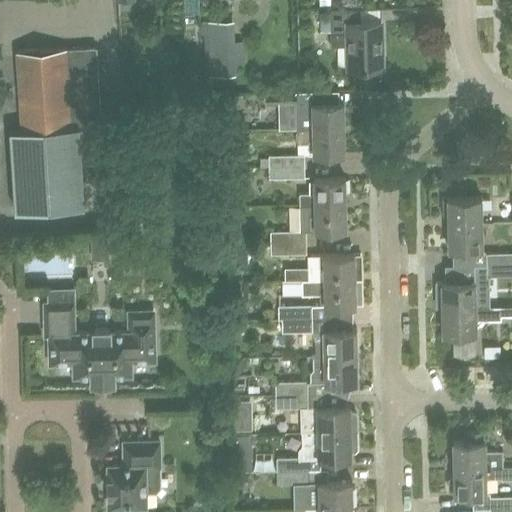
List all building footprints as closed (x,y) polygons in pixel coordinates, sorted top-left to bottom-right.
[(133,0),(119,0),(120,10),(134,10),(133,0)] [(331,45),(349,45),(349,67),(382,66),(381,20),(360,21),(360,9),(330,9),(331,32),(331,45)] [(234,20),(208,21),(210,75),(236,73),(235,63),(244,62),(244,40),(234,40),(234,20)] [(19,91),(21,130),(10,131),(15,212),(84,207),(79,126),(101,124),(95,47),(16,52),(17,78),(19,91)] [(312,127),(344,127),(344,101),(303,102),(303,90),(264,92),(266,104),(291,103),(292,128),(296,128),(312,127)] [(344,127),(312,127),(296,128),(296,142),(312,142),(313,152),(345,152),(344,127)] [(260,157),(260,166),(269,166),(304,165),(304,153),(269,154),(269,157),(260,157)] [(304,165),(269,166),(260,166),(260,173),(269,172),(269,177),(305,176),(304,165)] [(313,178),(314,191),(300,191),(300,202),(346,202),(345,178),(313,178)] [(448,214),(448,223),(482,223),(482,196),(442,197),(442,214),(448,214)] [(270,230),(270,243),(306,242),(306,230),(312,230),(312,228),(314,228),(346,228),(346,202),(300,202),(300,229),(270,230)] [(483,247),(482,223),(448,223),(449,248),(483,247)] [(306,252),(306,242),(270,243),(271,253),(306,252)] [(511,251),(486,252),(486,264),(511,263),(511,251)] [(302,279),(355,278),(355,269),(361,268),(361,253),(311,254),(311,279),(302,279)] [(441,299),(441,306),(491,305),(490,296),(487,296),(487,275),(511,274),(511,263),(486,264),(473,265),(474,282),(435,283),(435,299),(441,299)] [(361,288),(355,288),(355,278),(302,279),(302,294),(324,294),(324,304),(362,303),(361,288)] [(129,308),(129,321),(129,331),(110,332),(110,329),(94,329),(94,332),(75,332),(74,301),(45,302),(45,334),(49,334),(50,356),(57,363),(74,362),(74,375),(91,374),(92,381),(114,381),(114,374),(132,373),(131,361),(148,361),(155,354),(154,308),(129,308)] [(278,318),(282,318),(318,317),(318,304),(278,305),(278,318)] [(491,319),(491,305),(441,306),(442,333),(453,332),(453,354),(475,354),(475,332),(476,332),(475,319),(491,319)] [(511,314),(511,305),(500,306),(500,315),(511,314)] [(318,331),(318,317),(282,318),(282,332),(318,331)] [(322,329),(323,341),(316,342),(316,355),(357,354),(356,328),(322,329)] [(312,381),(323,381),(358,380),(357,354),(316,355),(313,355),(313,370),(311,372),(312,381)] [(275,394),(307,393),(307,380),(275,380),(275,394)] [(316,407),(308,407),(307,393),(275,394),(276,407),(301,407),(301,415),(305,419),(316,419),(316,431),(357,430),(357,413),(353,410),(351,410),(350,405),(316,405),(316,407)] [(299,448),(299,456),(276,456),(277,470),(309,469),(309,458),(317,458),(317,457),(352,456),(351,450),(354,450),(357,447),(357,430),(316,431),(302,431),(302,445),(299,448)] [(454,467),(486,466),(503,466),(502,450),(486,450),(486,440),(484,440),(484,430),(468,430),(468,440),(454,441),(454,467)] [(122,441),(122,465),(108,465),(108,478),(107,478),(108,493),(109,506),(112,506),(116,510),(124,510),(127,506),(146,505),(146,491),(156,491),(160,486),(159,440),(122,441)] [(511,465),(503,466),(486,466),(454,467),(454,476),(452,476),(449,479),(449,488),(452,491),(455,491),(455,493),(487,492),(487,477),(502,477),(502,478),(511,477),(511,465)] [(309,469),(277,470),(277,483),(309,482),(309,469)] [(305,508),(318,508),(318,507),(352,506),(352,481),(310,482),(310,483),(305,483),(305,508)] [(511,495),(490,496),(490,508),(511,507),(511,495)]
